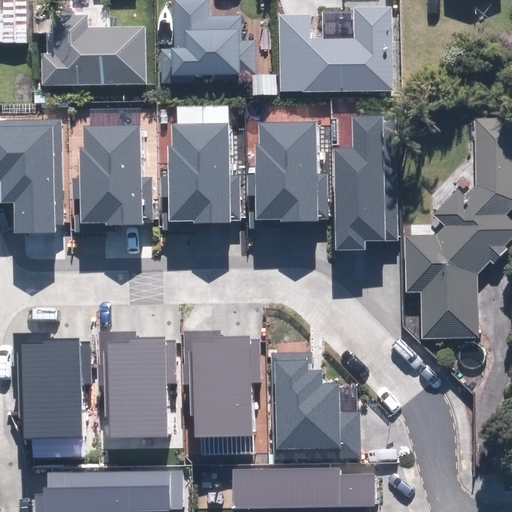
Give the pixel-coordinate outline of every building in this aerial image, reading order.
[(0,40),(35,40),(34,0),(10,0),(10,9),(0,9),(0,40)] [(216,0),(182,0),(184,46),(170,46),(171,80),(263,78),(262,38),(254,38),(253,26),(250,26),(250,15),(217,16),(216,0)] [(281,11),(283,87),(399,86),(398,2),(355,3),(356,34),(312,35),(311,10),(281,11)] [(53,31),(54,81),(156,80),(155,24),(98,25),(98,12),(57,13),(57,31),(53,31)] [(356,142),(338,143),(340,245),(369,244),(369,234),(401,234),(399,110),(356,111),(356,142)] [(65,115),(0,116),(0,177),(8,177),(9,198),(22,198),(22,229),(62,229),(62,219),(67,219),(65,115)] [(511,119),(472,121),(473,187),(462,198),(455,192),(431,216),(443,227),(433,237),(402,238),(402,295),(418,295),(419,341),(476,339),(474,284),(474,276),(487,262),(489,265),(504,250),(502,247),(511,236),(511,225),(502,217),(511,206),(511,119)] [(147,173),(147,120),(91,120),(91,143),(86,143),(87,219),(114,218),(114,221),(147,221),(147,218),(156,218),(155,173),(147,173)] [(181,224),(181,217),(232,217),(232,183),(222,183),(223,129),(175,129),(175,177),(167,177),(166,224),(181,224)] [(268,224),(268,218),(319,218),(319,183),(310,183),(310,130),(262,130),(262,178),(254,178),(253,224),(268,224)] [(86,346),(35,346),(35,340),(20,340),(20,386),(28,386),(27,434),(75,435),(75,381),(85,381),(86,346)] [(168,347),(117,347),(117,341),(102,340),(102,387),(110,387),(109,435),(157,435),(158,382),(168,382),(168,347)] [(254,343),(190,345),(192,444),(247,442),(245,386),(255,386),(254,343)] [(311,348),(271,349),(274,456),(359,453),(358,407),(342,407),(342,380),(326,381),(326,366),(312,366),(311,348)] [(381,498),(380,468),(239,471),(240,511),(372,511),(372,498),(381,498)] [(177,478),(51,475),(50,494),(48,494),(48,510),(38,510),(38,511),(127,511),(128,506),(177,508),(177,478)]
